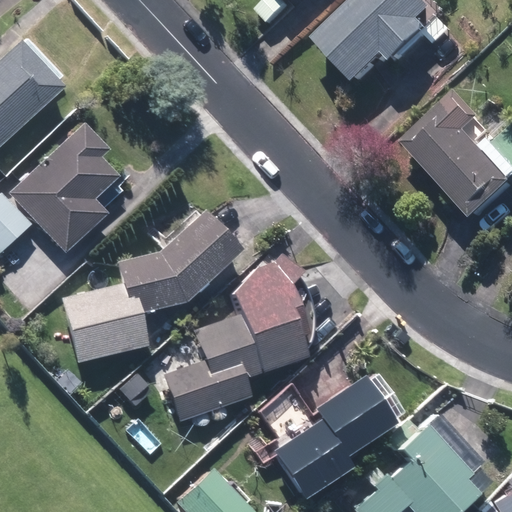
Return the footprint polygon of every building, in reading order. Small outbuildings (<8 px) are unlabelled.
[(279,0),(288,10),(298,0),(279,0)] [(449,35),(443,28),(434,18),(418,0),(361,0),(313,43),(354,90),(384,63),(393,73),(427,43),(433,50),(449,35)] [(0,141),(61,82),(19,38),(0,57),(0,141)] [(511,186),(511,171),(489,146),(497,139),(459,96),(421,130),(402,147),(470,224),(511,186)] [(30,170),(2,197),(0,194),(0,250),(28,224),(58,256),(98,217),(85,204),(112,179),(95,162),(104,154),(77,125),(30,170)] [(105,266),(110,289),(53,301),(67,368),(139,352),(131,316),(176,307),(231,256),(193,215),(148,256),(105,266)] [(290,280),(271,258),(222,300),(228,316),(214,321),(184,332),(195,363),(155,377),(173,425),(243,399),(237,384),(278,369),(298,361),(273,294),(290,280)] [(149,390),(130,375),(115,394),(134,409),(149,390)] [(340,471),(334,463),(383,429),(350,381),(301,414),(309,425),(261,458),(292,504),(340,471)] [(274,398),(251,414),(270,441),(293,424),(274,398)] [(448,485),(457,476),(470,464),(426,419),(414,431),(404,421),(382,442),(389,450),(383,456),(393,466),(379,479),(370,471),(354,486),(363,495),(344,511),(448,511),(462,499),(448,485)] [(175,511),(239,511),(206,472),(169,504),(175,511)] [(511,511),(511,486),(509,488),(485,503),(490,511),(511,511)]
